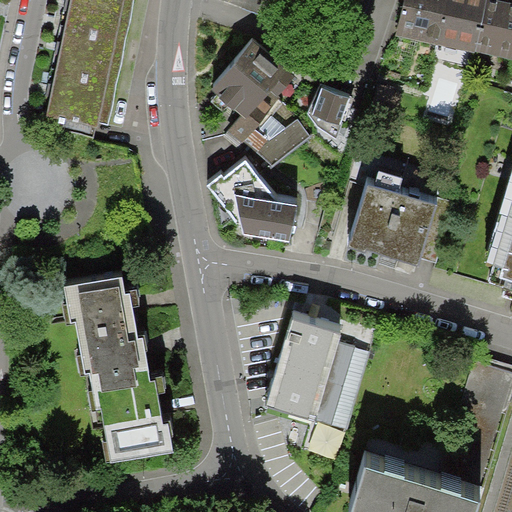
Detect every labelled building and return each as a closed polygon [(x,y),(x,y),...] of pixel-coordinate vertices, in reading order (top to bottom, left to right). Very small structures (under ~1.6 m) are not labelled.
[(75,0),(52,113),(103,127),(129,0),(75,0)] [(228,0),(286,11),(288,0),(228,0)] [(511,57),(511,51),(511,1),(503,0),(407,0),(401,34),(511,57)] [(298,75),(255,39),(213,95),(240,119),(228,139),(239,160),(201,182),(246,228),(299,244),(308,205),(251,148),(298,75)] [(354,96),(321,84),(306,111),(314,129),(340,140),(354,96)] [(425,262),(442,202),(370,178),(350,244),(425,262)] [(511,210),(492,285),(511,292),(511,210)] [(123,265),(64,276),(71,311),(76,310),(86,363),(92,362),(99,400),(104,400),(113,450),(176,439),(171,410),(165,411),(157,367),(153,368),(144,322),(139,323),(131,280),(126,281),(123,265)] [(367,329),(298,308),(270,399),(341,419),(367,329)] [(444,464),(373,444),(358,498),(409,511),(471,511),(511,368),(511,364),(476,354),(444,464)]
